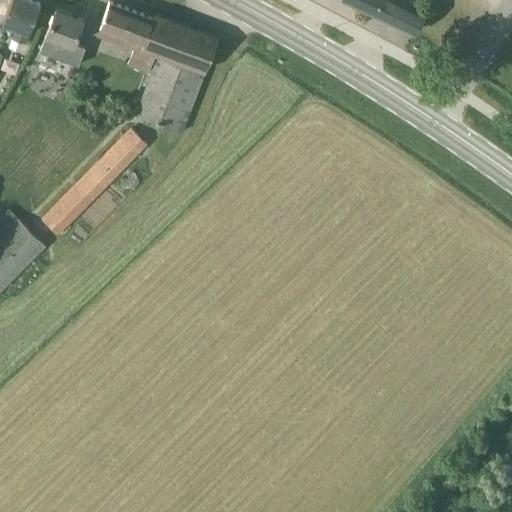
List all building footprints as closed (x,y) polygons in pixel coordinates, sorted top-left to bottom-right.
[(10,0),(3,22),(17,27),(13,38),(24,43),(29,31),(29,32),(40,2),(34,0),(10,0)] [(346,0),(414,32),(425,9),(406,0),(346,0)] [(97,33),(134,47),(128,64),(149,72),(156,52),(160,54),(137,115),(183,132),(218,36),(154,13),(153,17),(109,1),(97,33)] [(56,8),(46,34),(40,51),(78,65),(85,46),(74,42),(83,18),(56,8)] [(130,127),(41,217),(54,231),(144,141),(130,127)] [(0,289),(44,244),(8,209),(0,216),(0,289)]
